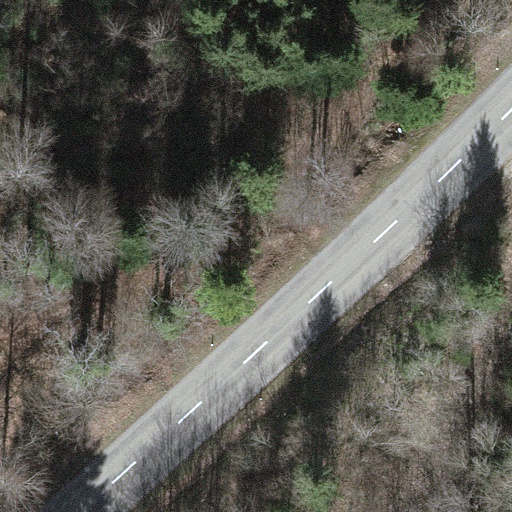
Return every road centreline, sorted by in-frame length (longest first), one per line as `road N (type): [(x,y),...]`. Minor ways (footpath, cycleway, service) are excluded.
road 1 (tertiary): [(511,104),(86,511)]
road 2 (track): [(511,306),(411,511)]
